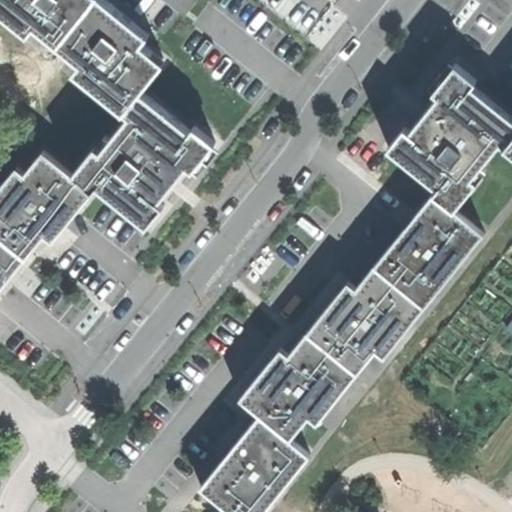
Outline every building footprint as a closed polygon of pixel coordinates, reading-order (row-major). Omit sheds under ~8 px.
[(36,25),(59,44),(93,0),(0,0),(0,9),(29,33),(36,25)] [(75,70),(125,111),(142,90),(165,61),(143,42),(150,34),(145,30),(128,17),(107,0),(93,0),(59,44),(81,62),(75,70)] [(501,141),(505,145),(511,136),(511,115),(479,89),(473,85),(477,79),(456,62),(434,90),(439,95),(426,111),(425,112),(420,119),(411,130),(405,125),(388,146),(438,187),(434,192),(456,208),(478,181),(473,176),(501,141)] [(96,145),(74,173),(94,191),(99,185),(148,226),(165,205),(160,200),(177,179),(178,178),(189,166),(193,170),(216,142),(195,125),(191,130),(142,90),(125,111),(130,115),(101,149),(96,145)] [(18,165),(0,187),(0,234),(27,257),(45,234),(53,240),(72,218),(94,191),(74,173),(44,149),(26,172),(18,165)] [(485,232),(456,208),(434,192),(432,195),(427,201),(418,212),(402,232),(375,264),(426,305),(485,232)] [(0,288),(27,257),(0,234),(0,288)] [(396,341),(426,305),(375,264),(357,287),(349,280),(326,309),(308,331),(358,372),(377,349),(381,352),(392,338),(396,341)] [(328,409),(358,372),(308,331),(290,353),(282,347),(263,370),(241,397),(260,413),(292,437),(310,415),(313,418),(324,404),(328,409)] [(263,511),(311,453),(292,437),(260,413),(242,436),(242,437),(233,448),(221,462),(202,486),(233,511),(263,511)]
